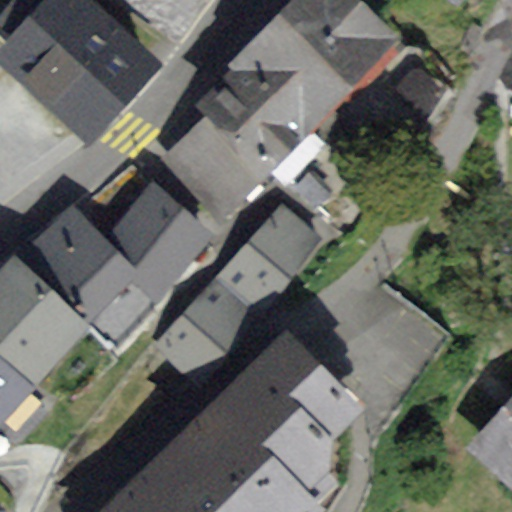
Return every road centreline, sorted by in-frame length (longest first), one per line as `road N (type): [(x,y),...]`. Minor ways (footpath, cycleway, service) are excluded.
road 1 (residential): [(72,511),(172,413),(342,288),(405,228),(511,12)]
road 2 (tertiary): [(242,0),(131,135),(0,242)]
